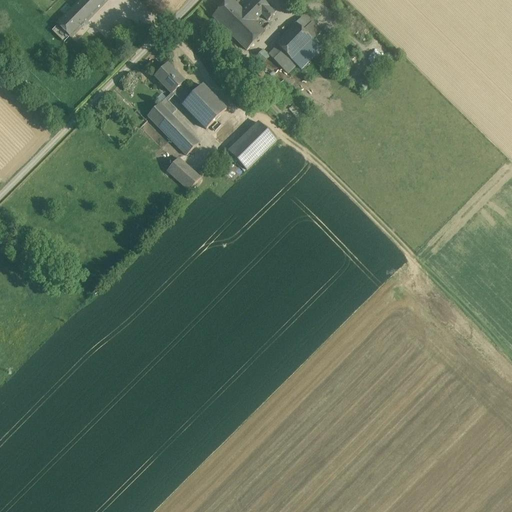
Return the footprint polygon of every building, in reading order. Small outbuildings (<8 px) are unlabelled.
[(80,0),(78,3),(90,15),(104,0),(80,0)] [(247,14),(243,11),(232,0),(229,0),(213,17),(228,33),(247,14)] [(253,0),(243,11),(247,14),(254,22),(262,15),(268,21),(275,14),(269,7),(261,0),(253,0)] [(78,3),(57,23),(70,36),(90,15),(78,3)] [(314,21),(305,12),(296,22),(304,30),(313,22),(314,21)] [(254,22),(247,14),(228,33),(246,51),(265,32),(254,22)] [(296,22),(275,43),(277,45),(296,64),(301,69),(322,48),(314,40),(304,30),(296,22)] [(322,31),(313,22),(304,30),(314,40),(322,31)] [(296,64),(277,45),(268,54),(287,73),(296,64)] [(185,82),(167,65),(155,77),(171,93),(172,95),(174,93),(183,84),(185,82)] [(362,91),(369,85),(356,70),(349,76),(362,91)] [(194,95),(183,84),(174,93),(175,95),(184,104),(194,95)] [(184,104),(183,105),(206,129),(227,109),(204,85),(194,95),(184,104)] [(166,98),(160,103),(172,115),(177,110),(168,101),(175,95),(174,93),(172,95),(171,93),(166,98)] [(156,100),(160,104),(160,103),(166,98),(162,94),(156,100)] [(160,104),(147,116),(186,156),(199,143),(172,115),(160,103),(160,104)] [(259,123),(229,152),(246,170),(276,140),(259,123)] [(200,179),(178,158),(167,171),(189,191),(200,179)]
